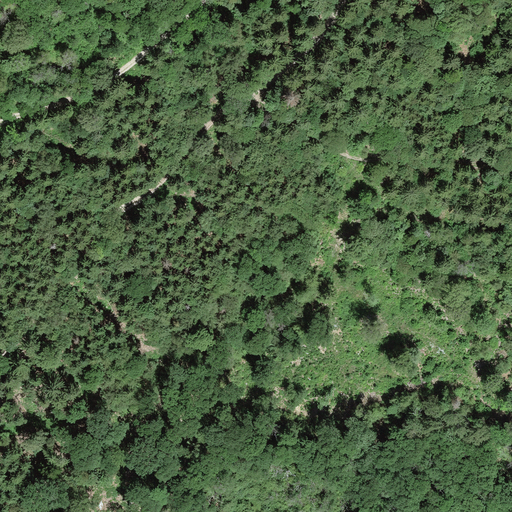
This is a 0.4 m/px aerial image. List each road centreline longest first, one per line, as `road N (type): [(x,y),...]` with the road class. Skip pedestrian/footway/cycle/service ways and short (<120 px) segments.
road 1 (track): [(342,0),(313,41),(213,117),(149,190),(98,226),(0,361)]
road 2 (track): [(205,0),(122,69),(0,124)]
